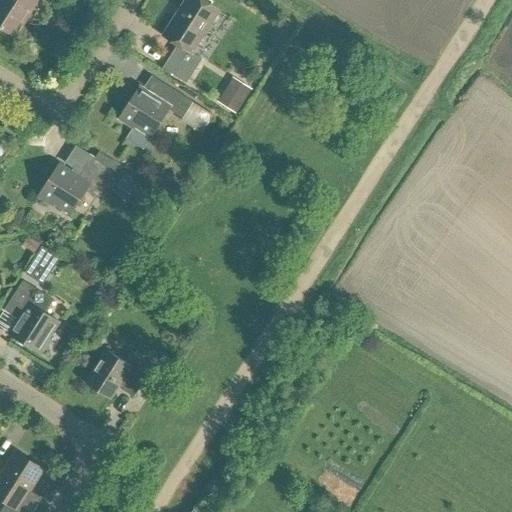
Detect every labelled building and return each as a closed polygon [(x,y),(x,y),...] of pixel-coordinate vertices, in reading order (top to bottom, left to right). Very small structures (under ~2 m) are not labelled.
[(0,0),(0,26),(13,35),(35,0),(0,0)] [(184,0),(163,34),(192,53),(219,11),(202,0),(184,0)] [(163,68),(186,83),(194,71),(170,56),(163,68)] [(234,77),(219,102),(235,112),(251,88),(234,77)] [(126,138),(143,149),(169,109),(182,118),(193,102),(169,87),(161,100),(140,86),(118,119),(133,128),(126,138)] [(11,112),(3,126),(14,133),(23,118),(11,112)] [(98,198),(116,171),(94,157),(81,177),(59,163),(38,196),(53,206),(54,204),(70,214),(86,190),(98,198)] [(122,175),(115,186),(125,193),(132,182),(122,175)] [(52,277),(66,252),(50,243),(36,269),(52,277)] [(41,354),(51,339),(49,338),(60,322),(36,306),(43,294),(23,281),(9,303),(22,312),(8,333),(41,354)] [(182,340),(189,330),(172,319),(165,329),(182,340)] [(126,362),(108,350),(87,384),(109,398),(117,386),(134,397),(151,369),(130,356),(126,362)] [(0,497),(7,503),(0,511),(32,511),(41,498),(29,491),(43,470),(15,452),(0,475),(0,497)]
